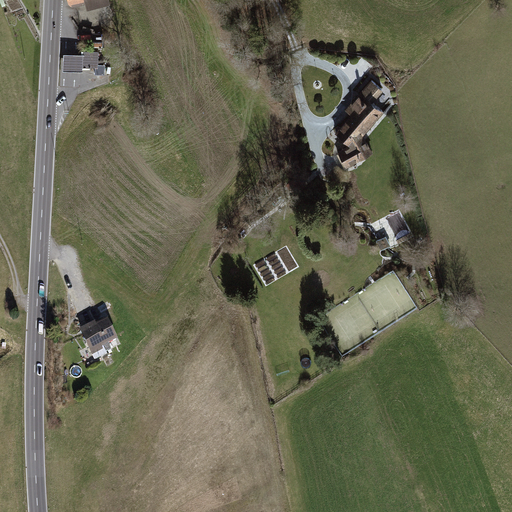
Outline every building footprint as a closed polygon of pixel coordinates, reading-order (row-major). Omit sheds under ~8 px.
[(67,0),(68,5),(86,3),(87,11),(108,8),(107,0),(67,0)] [(82,54),(81,67),(94,67),(93,76),(107,76),(107,67),(98,66),(98,51),(82,51),(82,54)] [(81,67),(82,54),(72,53),(64,53),(63,69),(71,70),(81,70),(81,67)] [(376,90),(329,133),(347,152),(338,160),(351,173),(366,160),(353,146),(384,118),(374,108),(384,99),(376,90)] [(380,210),(396,243),(417,232),(401,200),(380,210)] [(107,322),(81,335),(93,358),(119,344),(107,322)]
